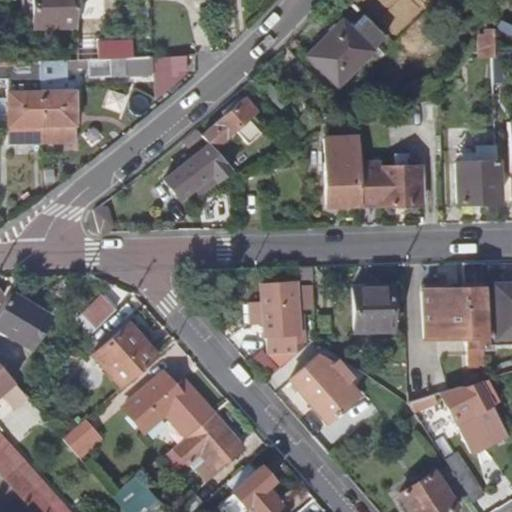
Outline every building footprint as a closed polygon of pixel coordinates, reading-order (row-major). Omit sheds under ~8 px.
[(78,29),(77,0),(43,0),(45,30),(78,29)] [(303,55),(333,87),(383,40),(360,16),(348,27),(341,19),(303,55)] [(493,30),(483,30),(482,35),(476,35),(476,59),(491,59),(493,59),(493,53),(493,30)] [(149,55),(149,43),(98,44),(98,56),(149,55)] [(501,52),(493,53),(493,59),(491,59),(492,85),(502,84),(501,52)] [(154,54),(149,55),(98,56),(94,56),(94,73),(154,71),(154,54)] [(43,58),(45,142),(77,141),(76,90),(56,91),(55,57),(43,58)] [(28,58),(1,60),(0,59),(0,78),(9,78),(9,98),(0,98),(0,126),(10,126),(10,143),(45,142),(43,58),(28,58)] [(438,87),(427,76),(404,87),(409,100),(438,87)] [(203,124),(194,132),(208,146),(211,150),(230,133),(244,148),(258,135),(244,119),(254,110),(244,100),(209,131),(203,124)] [(353,163),(352,138),(320,139),(322,207),(354,206),(353,163)] [(230,169),(211,150),(208,146),(159,185),(175,204),(197,187),(201,192),(230,169)] [(494,197),(493,146),(473,147),(473,154),(457,154),(457,164),(452,164),(453,204),(491,202),(491,197),(494,197)] [(353,163),(354,206),(415,204),(414,166),(375,168),(375,162),(353,163)] [(100,206),(93,212),(99,234),(109,233),(114,228),(107,207),(100,206)] [(475,265),(457,265),(457,291),(445,291),(444,286),(428,287),(428,292),(416,292),(418,341),(463,339),(464,351),(466,351),(467,368),(479,368),(478,350),(481,350),(475,265)] [(491,332),(480,333),(481,347),(511,346),(511,287),(488,289),(491,332)] [(294,350),(292,288),(260,289),(261,304),(246,304),(247,324),(261,324),(262,351),(294,350)] [(390,290),(351,290),(352,335),(391,335),(390,290)] [(0,328),(35,347),(52,315),(10,293),(0,311),(0,328)] [(94,330),(114,311),(99,295),(79,314),(94,330)] [(119,389),(154,358),(126,325),(91,357),(119,389)] [(324,426),(355,398),(329,368),(314,360),(286,384),(324,426)] [(0,364),(0,397),(16,383),(0,364)] [(158,372),(149,379),(156,387),(164,379),(158,372)] [(183,436),(210,413),(180,377),(170,385),(164,379),(156,387),(149,379),(118,405),(136,426),(152,412),(156,416),(161,411),(183,436)] [(478,382),(435,397),(450,427),(466,456),(499,439),(483,409),(482,406),(486,397),(483,393),(484,392),(478,382)] [(183,436),(171,446),(184,461),(196,451),(205,461),(195,469),(203,478),(239,446),(210,413),(183,436)] [(85,422),(64,440),(79,457),(100,440),(85,422)] [(0,473),(34,511),(70,511),(0,432),(0,473)] [(444,462),(471,503),(482,496),(456,455),(444,462)] [(240,511),(261,511),(276,499),(262,483),(271,476),(259,462),(223,492),(240,511)] [(405,511),(448,511),(453,509),(431,476),(397,498),(405,511)] [(158,511),(132,480),(112,498),(124,511),(158,511)]
